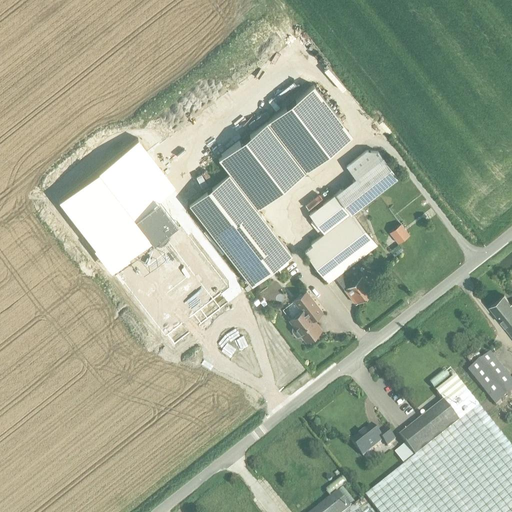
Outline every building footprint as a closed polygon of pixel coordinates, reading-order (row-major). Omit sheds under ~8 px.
[(230,175),(256,209),(305,171),(266,121),(218,158),(231,174),(230,175)] [(399,176),(383,155),(382,156),(377,150),(366,149),(346,164),(355,177),(335,192),(350,213),(399,176)] [(252,285),(292,254),(256,209),(230,175),(190,206),(252,285)] [(331,195),(307,214),(321,233),(346,213),(331,195)] [(374,244),(349,213),(300,252),(325,283),(334,276),(374,244)] [(409,234),(401,223),(390,232),(398,243),(409,234)] [(355,260),(334,276),(355,303),(375,288),(355,260)] [(294,328),(293,330),(297,335),(299,336),(301,334),(307,341),(321,330),(309,315),(319,308),(306,292),(294,300),(302,311),(290,320),(295,327),(294,328)] [(511,332),(511,302),(511,303),(504,295),(490,306),(511,332)] [(467,359),(472,365),(482,357),(477,351),(467,359)] [(469,371),(497,405),(511,393),(511,380),(491,354),(469,371)] [(511,511),(511,447),(468,392),(456,377),(437,392),(444,401),(400,436),(406,444),(395,453),(405,465),(366,497),(378,511),(511,511)] [(372,426),(352,441),(351,441),(363,456),(383,440),(388,447),(395,441),(387,430),(380,435),(372,426)] [(349,511),(352,510),(339,493),(315,511),(349,511)] [(373,511),(364,501),(353,509),(352,510),(349,511),(373,511)]
